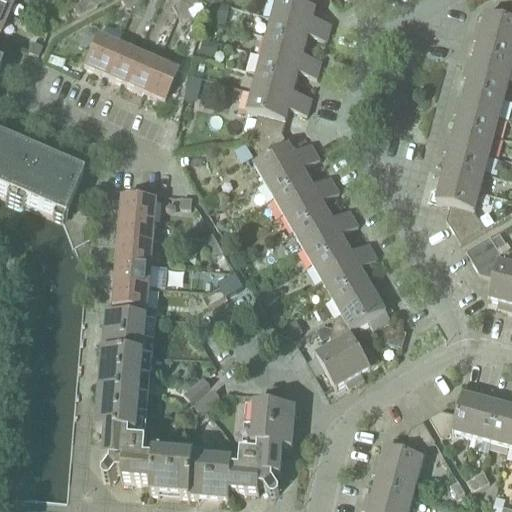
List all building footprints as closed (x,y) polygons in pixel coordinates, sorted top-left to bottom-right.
[(0,0),(0,15),(8,19),(15,0),(0,0)] [(87,15),(96,9),(91,0),(82,5),(87,15)] [(135,7),(130,0),(126,0),(121,3),(126,13),(135,7)] [(278,3),(272,22),(329,37),(332,28),(313,24),(319,1),(318,0),(289,0),(288,5),(278,3)] [(218,28),(224,8),(210,4),(204,24),(218,28)] [(78,20),(87,15),(82,5),(73,10),(78,20)] [(172,10),(177,19),(187,14),(182,5),(172,10)] [(192,23),(187,14),(177,19),(182,29),(192,23)] [(511,25),(507,24),(486,18),(483,29),(477,28),(475,36),(511,46),(511,25)] [(272,22),(267,41),(306,51),(308,41),(327,46),(329,37),(272,22)] [(511,66),(511,46),(475,36),(473,45),(479,47),(476,56),(511,66)] [(83,72),(103,81),(117,49),(96,40),(83,72)] [(267,41),(262,59),(319,74),(322,66),(303,61),(306,51),(267,41)] [(200,57),(209,59),(213,46),(204,44),(200,57)] [(37,60),(42,50),(32,46),(27,56),(37,60)] [(123,90),(137,58),(117,49),(103,81),(123,90)] [(468,65),(465,73),(509,85),(511,75),(511,66),(476,56),(473,66),(468,65)] [(123,90),(144,98),(157,67),(137,58),(123,90)] [(262,59),(258,78),(296,88),(299,78),(317,83),(319,74),(262,59)] [(55,69),(61,71),(64,64),(58,61),(55,69)] [(164,107),(178,75),(157,67),(144,98),(164,107)] [(504,104),(509,85),(465,73),(463,82),(469,84),(466,93),(504,104)] [(258,78),(253,96),(310,111),(312,103),(293,98),(296,88),(258,78)] [(188,80),(185,92),(198,95),(201,83),(188,80)] [(499,123),(504,104),(466,93),(463,103),(458,102),(455,110),(499,123)] [(258,119),(252,142),(283,138),(289,115),(307,120),(310,111),(253,96),(247,116),(258,119)] [(495,141),(499,123),(455,110),(453,119),(459,121),(456,131),(495,141)] [(448,139),(445,148),(490,159),(495,141),(456,131),(454,140),(448,139)] [(254,169),(265,186),(316,157),(311,149),(294,159),(283,138),(252,142),(264,163),(254,169)] [(0,198),(15,205),(35,160),(17,152),(19,146),(15,142),(9,142),(7,148),(0,144),(0,198)] [(485,177),(490,159),(445,148),(443,156),(449,158),(446,168),(485,177)] [(265,186),(274,203),(309,183),(303,174),(320,164),(316,157),(265,186)] [(53,168),(35,160),(15,205),(62,226),(82,180),(63,172),(65,166),(61,162),(56,162),(53,168)] [(480,196),(485,177),(446,168),(444,177),(438,176),(436,185),(480,196)] [(274,203),(284,220),(335,190),(330,182),(314,192),(309,183),(274,203)] [(474,216),(480,196),(436,185),(433,193),(439,195),(436,206),(451,210),(474,216)] [(284,220),(294,236),(328,216),(323,207),(339,198),(335,190),(284,220)] [(121,224),(155,226),(157,205),(123,202),(121,224)] [(191,214),(192,203),(181,202),(181,213),(191,214)] [(479,223),(474,216),(451,210),(447,225),(454,238),(479,223)] [(294,236),(303,253),(354,223),(350,215),(333,225),(328,216),(294,236)] [(303,253),(313,269),(347,249),(342,241),(359,231),(354,223),(303,253)] [(485,233),(479,223),(454,238),(461,248),(485,233)] [(121,224),(119,245),(153,248),(155,226),(121,224)] [(500,238),(491,243),(496,252),(498,254),(506,249),(500,238)] [(204,244),(209,253),(218,248),(213,239),(204,244)] [(496,252),(491,243),(490,241),(466,256),(472,266),(496,252)] [(153,248),(119,245),(117,267),(152,270),(153,248)] [(214,262),(224,257),(218,248),(209,253),(214,262)] [(313,269),(322,286),(373,256),(369,249),(352,258),(347,249),(313,269)] [(480,279),(493,283),(488,304),(499,306),(498,312),(506,315),(511,293),(511,268),(499,265),(501,258),(498,254),(496,252),(472,266),(480,279)] [(322,286),(332,303),(366,283),(361,274),(378,264),(373,256),(322,286)] [(117,267),(115,289),(150,292),(152,270),(117,267)] [(332,303),(342,319),(381,296),(377,289),(371,292),(366,283),(332,303)] [(150,292),(115,289),(113,311),(148,314),(150,292)] [(221,291),(212,297),(217,306),(227,301),(221,291)] [(342,319),(343,321),(352,337),(368,327),(373,335),(391,325),(380,307),(386,304),(381,296),(342,319)] [(208,311),(217,306),(212,297),(203,302),(208,311)] [(105,338),(103,358),(150,362),(152,342),(153,322),(107,319),(105,338)] [(334,325),(333,333),(350,338),(352,337),(343,321),(334,325)] [(324,331),(316,336),(323,347),(331,342),(334,349),(351,339),(350,338),(333,333),(332,334),(324,331)] [(361,356),(351,339),(334,349),(356,389),(364,385),(361,379),(379,369),(369,351),(361,356)] [(356,389),(334,349),(316,360),(336,394),(346,388),(349,393),(356,389)] [(103,358),(102,377),(100,397),(147,401),(148,381),(150,362),(103,358)] [(190,406),(210,390),(204,382),(184,399),(190,406)] [(279,404),(280,392),(268,391),(267,403),(279,404)] [(201,419),(221,403),(215,395),(195,412),(201,419)] [(452,437),(472,442),(484,398),(475,396),(474,402),(463,399),(457,420),(452,437)] [(145,421),(147,401),(100,397),(98,417),(97,436),(106,437),(137,440),(143,440),(145,421)] [(472,442),(491,447),(501,409),(491,406),(493,400),(484,398),(472,442)] [(491,447),(509,452),(511,441),(511,406),(511,411),(501,409),(491,447)] [(252,449),(283,452),(292,453),(294,432),(296,412),(249,408),(247,428),(246,449),(252,449)] [(441,443),(452,437),(457,420),(441,416),(429,422),(441,443)] [(410,434),(404,457),(424,462),(427,452),(435,447),(423,426),(410,434)] [(137,440),(106,437),(104,466),(111,466),(111,471),(103,478),(103,482),(106,486),(110,486),(118,480),(123,480),(122,487),(151,490),(153,459),(146,458),(147,448),(137,447),(137,440)] [(240,466),(233,465),(230,496),(259,499),(259,492),(264,492),(271,500),(275,500),(279,497),(279,493),(273,485),(273,480),(280,481),(283,452),(252,449),(251,456),(241,456),(240,466)] [(377,462),(374,470),(418,482),(424,462),(404,457),(386,452),(383,463),(377,462)] [(194,456),(174,454),(154,453),(153,459),(151,490),(150,499),(170,501),(190,502),(194,456)] [(229,506),(230,496),(233,465),(233,459),(214,458),(194,456),(190,502),(209,504),(229,506)] [(414,501),(418,482),(374,470),(372,479),(378,481),(375,491),(414,501)] [(483,476),(475,481),(482,492),(490,487),(483,476)] [(467,486),(473,497),(482,492),(475,481),(467,486)] [(450,491),(457,502),(465,497),(458,486),(450,491)] [(381,511),(410,511),(414,501),(375,491),(373,500),(367,499),(365,508),(381,511)]
